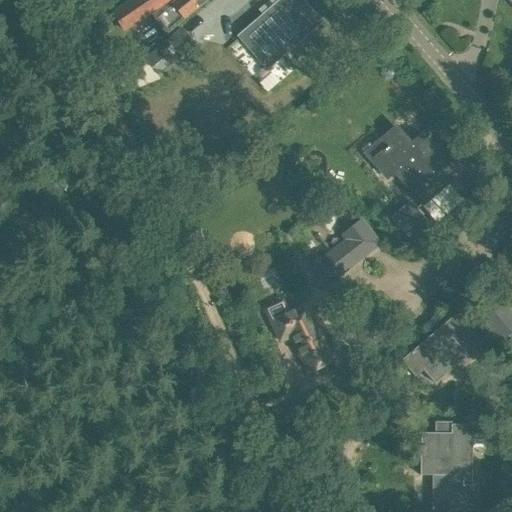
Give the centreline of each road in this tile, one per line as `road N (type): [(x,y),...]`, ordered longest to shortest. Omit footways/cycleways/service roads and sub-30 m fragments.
road 1 (track): [(306,511),(69,0)]
road 2 (unclassified): [(511,151),(382,0)]
